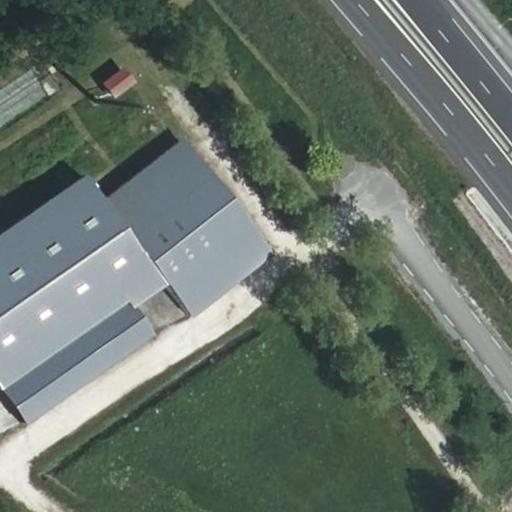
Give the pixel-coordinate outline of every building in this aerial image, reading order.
[(113,98),(130,77),(116,65),(99,87),(113,98)] [(204,319),(279,256),(186,138),(105,201),(134,236),(180,201),(216,249),(173,282),(204,319)] [(119,247),(70,190),(0,248),(0,368),(19,391),(135,298),(105,260),(119,247)] [(134,236),(173,282),(216,249),(180,201),(134,236)] [(42,419),(159,327),(135,298),(19,391),(42,419)]
